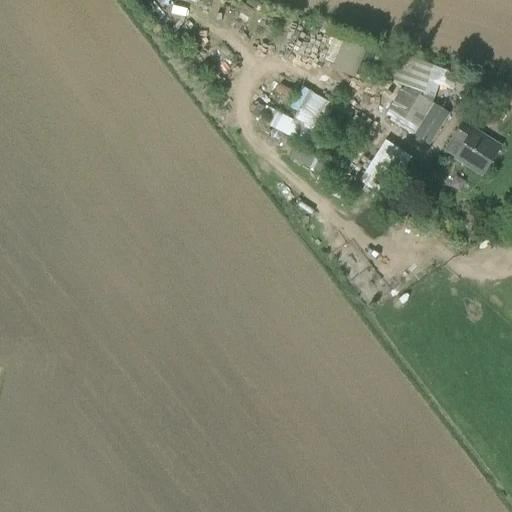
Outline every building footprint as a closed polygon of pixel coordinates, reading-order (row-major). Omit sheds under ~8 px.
[(358,67),(368,70),(375,49),(367,46),(368,42),(346,35),(345,37),(334,33),(325,62),(335,65),(333,71),(355,78),(358,67)] [(377,47),(369,74),(397,83),(424,92),(432,66),(405,57),(377,47)] [(401,88),(384,117),(400,127),(429,145),(449,113),(419,96),(418,98),(401,88)] [(317,134),(333,107),(326,103),(310,130),(317,134)] [(462,123),(444,151),(481,175),(499,147),(462,123)] [(383,192),(407,158),(382,141),(358,174),(383,192)] [(294,147),(288,157),(307,167),(312,157),(294,147)]
